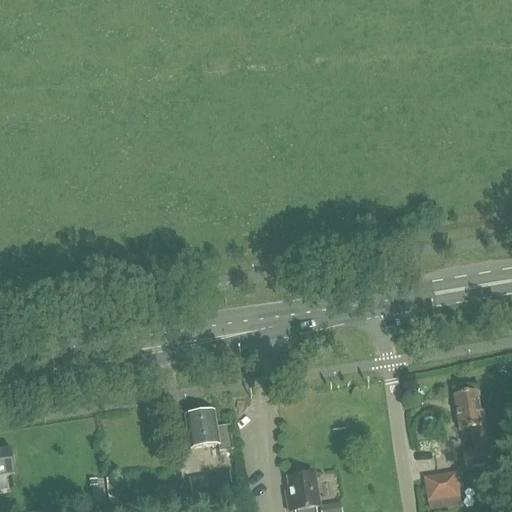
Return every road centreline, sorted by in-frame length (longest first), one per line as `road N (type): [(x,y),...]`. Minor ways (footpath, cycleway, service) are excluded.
road 1 (primary): [(0,385),(311,326),(381,303)]
road 2 (primary): [(381,303),(294,307),(0,352)]
road 3 (unclassified): [(410,511),(381,303)]
road 4 (primary): [(381,303),(511,282)]
